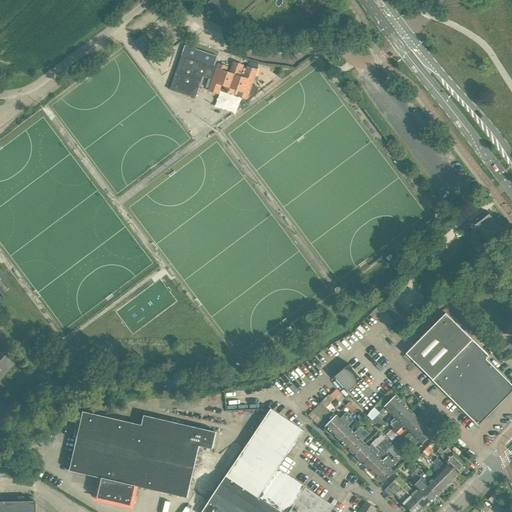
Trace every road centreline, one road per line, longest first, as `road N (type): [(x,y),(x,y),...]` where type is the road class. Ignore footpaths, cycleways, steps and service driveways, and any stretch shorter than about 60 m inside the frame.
road 1 (unclassified): [(380,56),(366,63),(339,46),(248,45),(170,0)]
road 2 (unclassified): [(380,56),(423,96),(511,215)]
road 3 (primary): [(397,44),(511,191)]
road 4 (unclassified): [(154,0),(34,85),(0,95)]
road 5 (primary): [(511,155),(408,35)]
